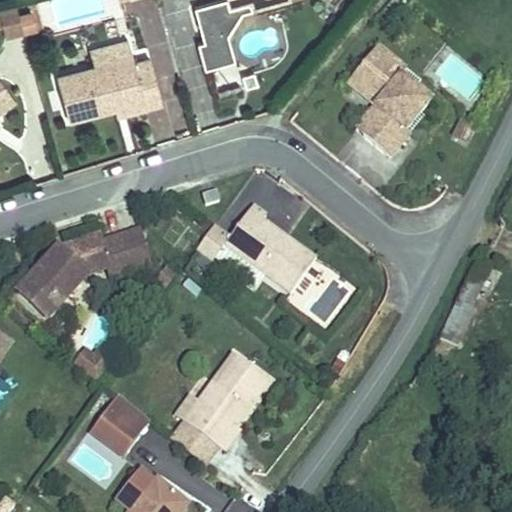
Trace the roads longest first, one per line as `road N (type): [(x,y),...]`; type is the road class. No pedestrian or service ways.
road 1 (residential): [(451,247),(373,219),(275,139),(0,215)]
road 2 (tertiary): [(289,511),(451,247)]
road 3 (tertiary): [(451,247),(511,119)]
